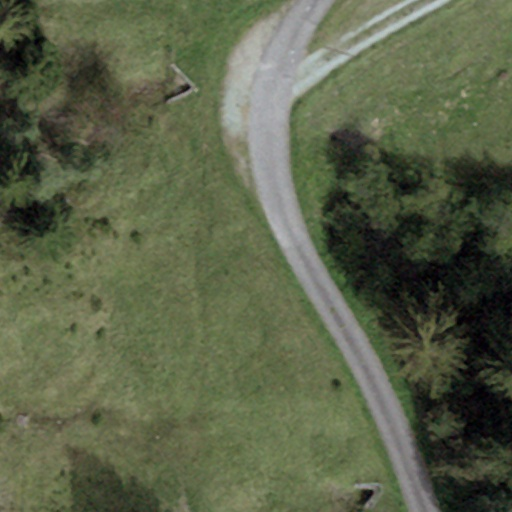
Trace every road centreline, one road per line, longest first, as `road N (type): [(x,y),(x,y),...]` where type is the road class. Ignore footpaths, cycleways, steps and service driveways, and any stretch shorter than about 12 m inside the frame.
road 1 (track): [(348,0),(281,80),(284,196),(428,511)]
road 2 (track): [(281,80),(419,0)]
